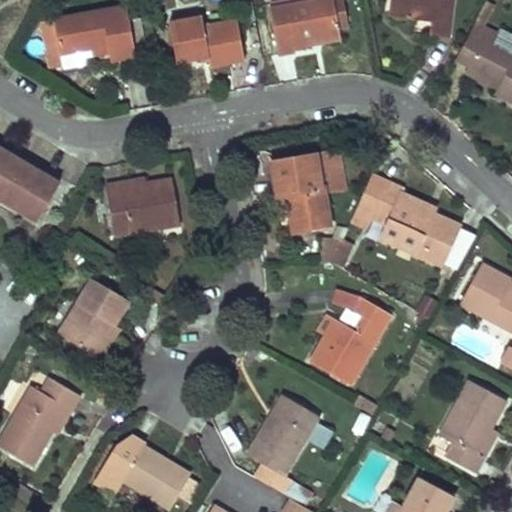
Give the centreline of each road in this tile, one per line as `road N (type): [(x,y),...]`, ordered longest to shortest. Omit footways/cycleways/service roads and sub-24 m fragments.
road 1 (residential): [(511,203),(378,94),(337,92),(209,116)]
road 2 (residential): [(157,383),(205,368),(239,303),(209,116)]
road 3 (residential): [(209,116),(87,136),(0,88)]
